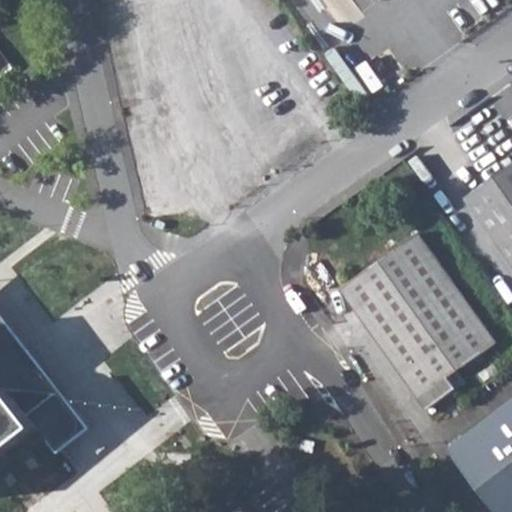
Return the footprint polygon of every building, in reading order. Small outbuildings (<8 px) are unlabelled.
[(375,62),(351,79),(367,101),(390,84),(375,62)] [(511,166),(506,171),(469,197),(511,257),(511,166)] [(420,234),(345,288),(429,408),(457,388),(450,377),(499,342),(420,234)] [(0,464),(1,459),(4,439),(35,416),(65,394),(16,386),(0,384),(0,464)] [(511,511),(511,403),(453,450),(501,511),(511,511)] [(4,439),(1,459),(43,427),(35,416),(4,439)] [(303,439),(301,448),(316,451),(317,441),(303,439)]
